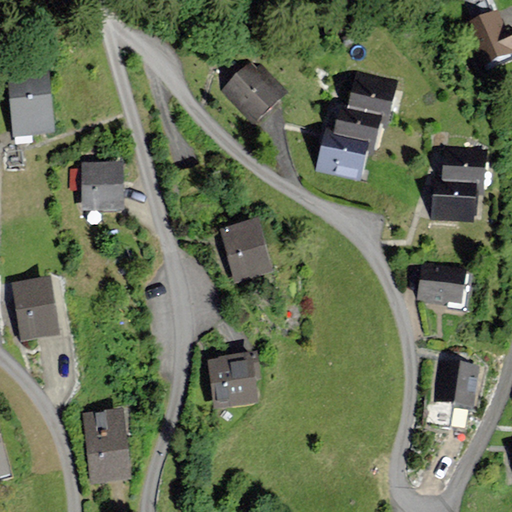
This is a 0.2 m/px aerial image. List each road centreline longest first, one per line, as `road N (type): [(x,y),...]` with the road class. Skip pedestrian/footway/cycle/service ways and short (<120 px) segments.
road 1 (residential): [(104,27),(145,46),(248,164),(352,231),(371,255),(404,325),(409,359),(397,480),(407,502),(431,511)]
road 2 (residential): [(104,27),(176,279),(181,322),(176,404),(146,511)]
road 3 (residential): [(73,511),(68,470),(45,411),(0,356)]
road 4 (residential): [(431,511),(448,505),(511,366)]
